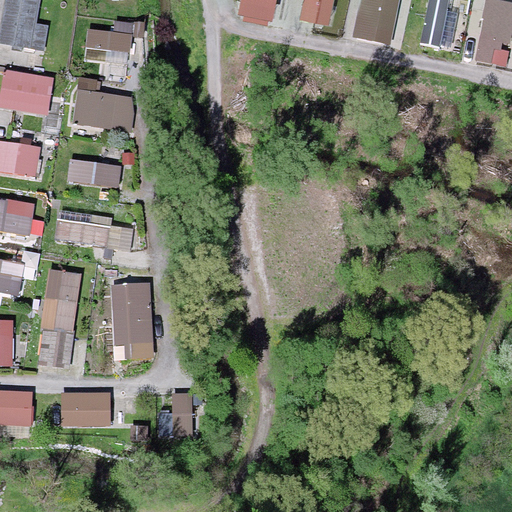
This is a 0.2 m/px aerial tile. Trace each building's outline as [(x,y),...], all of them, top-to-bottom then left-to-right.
[(6,0),(2,45),(48,50),(51,23),(44,22),(46,0),(6,0)] [(241,0),(238,14),(272,22),(277,0),(241,0)] [(303,0),(301,18),(332,22),(335,0),(303,0)] [(361,0),(353,38),(391,46),(401,0),(361,0)] [(428,0),(425,45),(450,47),(453,0),(428,0)] [(511,1),(506,0),(488,0),(475,60),(506,67),(511,42),(511,1)] [(131,63),(133,21),(115,21),(115,29),(89,29),(88,62),(131,63)] [(52,113),(55,74),(4,70),(1,109),(52,113)] [(79,78),(75,124),(134,130),(138,96),(99,92),(100,80),(79,78)] [(0,138),(0,171),(37,179),(43,147),(0,138)] [(120,189),(123,166),(72,159),(69,182),(120,189)] [(0,229),(43,237),(45,225),(34,224),(37,204),(0,197),(0,229)] [(109,247),(111,226),(59,220),(57,241),(109,247)] [(0,292),(24,298),(32,266),(0,258),(0,292)] [(45,328),(79,330),(81,273),(47,271),(45,328)] [(153,281),(113,282),(115,343),(127,342),(128,358),(155,357),(153,281)] [(0,364),(15,365),(16,320),(0,319),(0,364)] [(43,330),(41,365),(70,366),(72,331),(43,330)] [(0,389),(0,425),(35,427),(36,391),(0,389)] [(160,410),(160,436),(193,437),(194,393),(174,393),(174,411),(160,410)]
